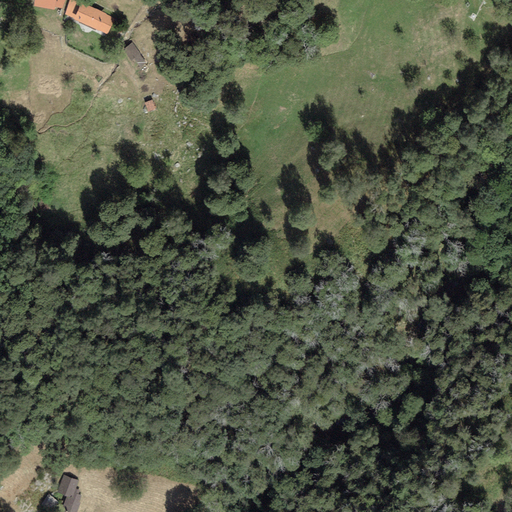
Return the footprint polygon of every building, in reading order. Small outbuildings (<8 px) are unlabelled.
[(62,0),(30,0),(29,7),(60,13),(62,0)] [(111,20),(71,1),(64,16),(104,35),(111,20)] [(145,61),(131,44),(121,53),(135,70),(145,61)] [(155,109),(150,99),(141,102),(146,113),(155,109)] [(79,479),(63,473),(56,494),(65,497),(60,511),(61,511),(75,511),(81,497),(78,496),(81,490),(76,488),(79,479)] [(51,511),(59,504),(48,494),(38,505),(46,511),(51,511)]
